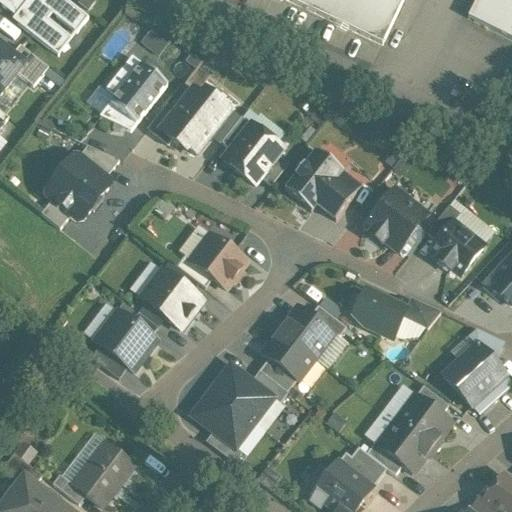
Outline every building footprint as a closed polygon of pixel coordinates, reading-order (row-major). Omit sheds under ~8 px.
[(0,0),(0,7),(3,10),(11,0),(0,0)] [(11,0),(3,10),(15,19),(14,22),(11,24),(58,60),(88,21),(60,0),(42,0),(40,4),(34,0),(11,0)] [(405,0),(277,0),(381,51),(405,0)] [(511,0),(480,0),(467,25),(511,48),(511,0)] [(183,49),(166,35),(153,52),(170,65),(183,49)] [(48,73),(18,48),(11,57),(23,66),(16,75),(34,90),(48,73)] [(0,96),(16,75),(23,66),(11,57),(0,49),(0,96)] [(131,61),(105,95),(114,102),(141,69),(131,61)] [(114,102),(99,121),(130,135),(166,89),(141,69),(114,102)] [(175,116),(174,118),(160,136),(169,143),(170,144),(177,149),(179,146),(196,159),(211,140),(230,114),(211,101),(207,106),(193,95),(175,116)] [(166,109),(147,132),(167,148),(170,144),(169,143),(160,136),(174,118),(175,116),(166,109)] [(230,114),(211,140),(220,147),(240,121),(230,114)] [(240,121),(220,147),(231,154),(250,129),(240,121)] [(223,165),(256,190),(261,183),(277,161),(283,153),(250,129),(231,154),(223,165)] [(84,154),(75,163),(104,187),(118,168),(84,154)] [(361,190),(316,155),(303,170),(302,169),(302,170),(295,179),(294,179),(295,181),(284,195),(310,215),(315,209),(335,225),(355,200),(354,199),(361,190)] [(287,168),(277,161),(261,183),(270,190),(287,168)] [(70,217),(81,227),(110,192),(104,187),(75,163),(46,198),(53,204),(70,217)] [(378,190),(355,218),(368,228),(390,200),(378,190)] [(368,228),(365,231),(371,236),(369,238),(382,248),(383,246),(396,256),(425,220),(394,195),(390,200),(368,228)] [(58,232),(70,217),(53,204),(41,219),(58,232)] [(170,212),(162,204),(154,213),(162,221),(170,212)] [(448,210),(426,238),(436,246),(451,227),(452,227),(459,218),(448,210)] [(452,227),(451,227),(436,246),(429,255),(439,262),(437,265),(448,274),(450,271),(460,279),(482,251),(472,244),(474,241),(463,232),(461,235),(452,227)] [(245,267),(210,240),(191,265),(190,266),(212,283),(225,293),(245,267)] [(212,283),(190,266),(191,265),(184,260),(176,270),(197,287),(205,292),(212,283)] [(502,299),(511,309),(511,260),(483,289),(498,303),(502,299)] [(176,270),(169,265),(161,275),(190,296),(197,287),(176,270)] [(161,275),(161,274),(139,303),(145,308),(164,322),(179,333),(201,305),(190,296),(161,275)] [(405,313),(365,294),(353,320),(364,330),(392,343),(402,322),(406,314),(405,313)] [(440,317),(410,302),(405,313),(406,314),(402,322),(426,334),(440,317)] [(164,322),(145,308),(138,317),(157,332),(164,322)] [(346,332),(317,310),(309,321),(332,339),(332,340),(337,343),(346,332)] [(309,321),(297,312),(279,336),(314,363),(332,340),(332,339),(309,321)] [(131,327),(117,316),(94,346),(99,351),(127,372),(132,376),(155,346),(150,341),(131,327)] [(157,332),(138,317),(131,327),(150,341),(157,332)] [(503,346),(476,333),(467,341),(475,350),(477,348),(493,367),(503,346)] [(314,363),(279,336),(262,358),(268,363),(296,385),(297,385),(314,363)] [(493,367),(477,348),(475,350),(442,380),(470,412),(472,411),(504,382),(505,380),(493,367)] [(127,372),(99,351),(91,362),(118,383),(127,372)] [(268,363),(258,376),(286,397),(296,385),(268,363)] [(254,428),(274,403),(251,385),(230,369),(211,394),(254,428)] [(258,376),(251,385),(274,403),(279,407),(286,397),(258,376)] [(504,382),(472,411),(478,417),(510,388),(504,382)] [(448,410),(423,390),(415,400),(441,419),(448,410)] [(235,453),(254,428),(211,394),(191,419),(213,436),(235,453)] [(441,419),(415,400),(396,425),(431,452),(450,427),(441,419)] [(431,452),(396,425),(377,450),(376,451),(402,470),(412,478),(431,452)] [(235,453),(213,436),(206,446),(234,468),(242,458),(235,453)] [(402,470),(376,451),(377,450),(374,448),(366,458),(386,473),(394,480),(402,470)] [(104,449),(72,489),(85,499),(101,511),(132,471),(104,449)] [(366,458),(358,452),(350,461),(345,457),(338,466),(372,492),(386,473),(366,458)] [(41,479),(12,457),(0,473),(0,474),(18,488),(22,482),(33,490),(41,479)] [(338,466),(336,465),(310,498),(312,500),(308,505),(317,511),(320,511),(323,508),(328,511),(359,511),(373,493),(372,492),(338,466)] [(72,489),(59,479),(52,488),(78,508),(85,499),(72,489)] [(61,511),(33,490),(22,482),(18,488),(8,500),(20,509),(18,511),(61,511)] [(511,511),(511,488),(503,482),(486,504),(485,505),(494,511),(511,511)] [(494,511),(485,505),(486,504),(480,499),(470,511),(494,511)]
